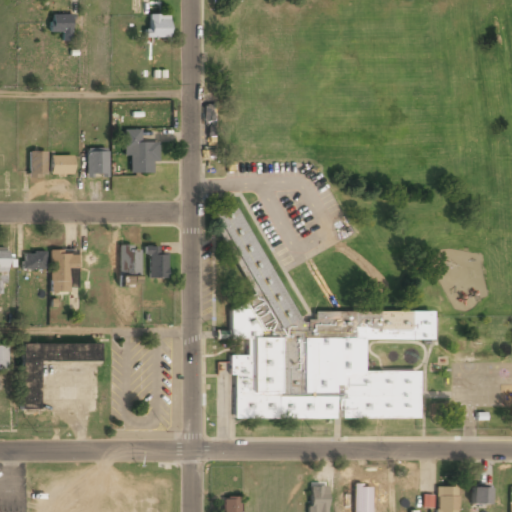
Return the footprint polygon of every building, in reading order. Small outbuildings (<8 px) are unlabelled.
[(69,13),(48,14),(49,32),(60,32),(60,41),(70,41),(69,13)] [(145,38),(168,38),(168,15),(145,15),(145,38)] [(123,157),(129,157),(129,174),(155,175),(155,143),(138,143),(138,130),(123,130),(123,157)] [(44,177),(44,151),(27,151),(27,177),(44,177)] [(85,178),(106,178),(106,151),(85,151),(85,178)] [(71,175),(71,156),(49,156),(49,175),(71,175)] [(232,418),(415,418),(415,371),(361,371),(361,340),(428,340),(428,312),(311,312),(311,321),(293,321),(236,201),(212,212),(212,217),(249,295),(227,306),(227,339),(227,340),(242,340),(244,344),(244,355),(227,355),(227,371),(232,381),(232,418)] [(117,247),(118,287),(138,287),(137,247),(117,247)] [(146,279),(166,279),(166,254),(157,254),(157,247),(146,247),(146,279)] [(49,252),(49,294),(74,294),(74,252),(49,252)] [(44,271),(44,253),(21,253),(21,271),(44,271)] [(18,345),(19,410),(36,410),(36,363),(96,363),(96,344),(18,345)] [(307,487),(307,511),(325,511),(325,487),(307,487)] [(431,499),(431,511),(455,511),(455,488),(434,488),(434,499),(431,499)] [(486,489),(469,489),(469,505),(486,505),(486,489)] [(432,495),(421,495),(421,508),(432,508),(432,495)] [(238,511),(238,499),(220,499),(220,511),(238,511)]
